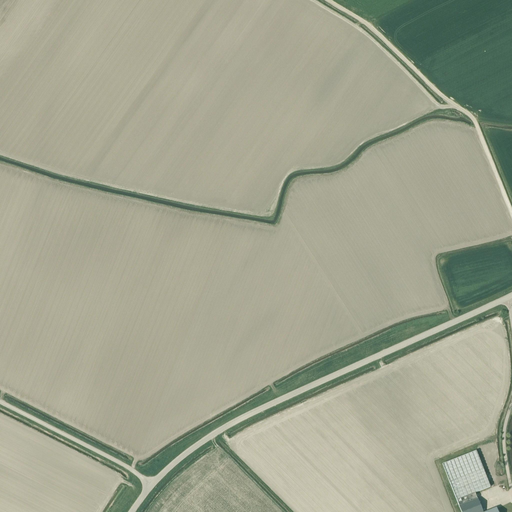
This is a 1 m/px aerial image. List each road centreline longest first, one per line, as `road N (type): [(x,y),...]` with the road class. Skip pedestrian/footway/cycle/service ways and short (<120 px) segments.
road 1 (tertiary): [(150,486),(246,415),(507,297)]
road 2 (track): [(511,214),(467,112),(327,0)]
road 3 (unclassified): [(150,486),(0,402)]
